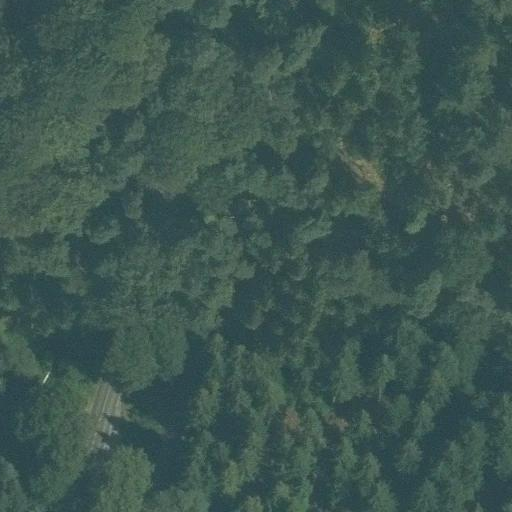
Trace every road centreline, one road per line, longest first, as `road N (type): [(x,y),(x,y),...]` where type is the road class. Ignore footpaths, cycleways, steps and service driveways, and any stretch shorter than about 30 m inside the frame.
road 1 (tertiary): [(72,511),(233,0)]
road 2 (unknown): [(0,354),(57,391),(71,414),(84,473)]
